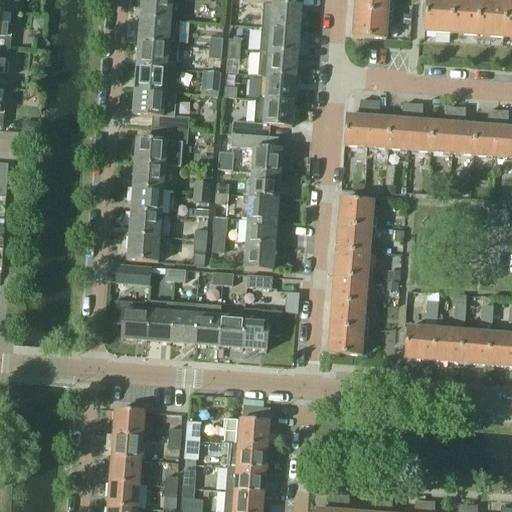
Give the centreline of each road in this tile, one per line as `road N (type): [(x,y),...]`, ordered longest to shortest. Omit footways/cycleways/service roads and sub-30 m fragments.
road 1 (residential): [(88,369),(117,0)]
road 2 (residential): [(306,384),(329,76)]
road 3 (residential): [(306,384),(88,369)]
road 4 (residential): [(511,399),(306,384)]
road 5 (residential): [(511,90),(329,76)]
road 6 (residential): [(76,511),(88,369)]
road 7 (residential): [(297,511),(306,384)]
